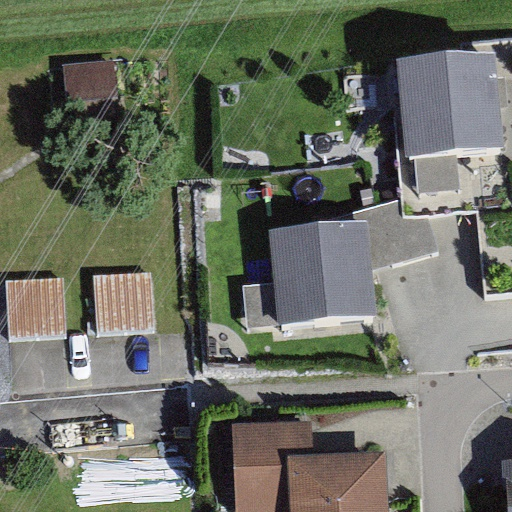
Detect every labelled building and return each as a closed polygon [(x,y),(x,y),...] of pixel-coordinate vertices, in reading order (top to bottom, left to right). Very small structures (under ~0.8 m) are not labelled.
[(117,65),(64,71),(69,124),(122,118),(117,65)] [(497,65),(401,72),(407,161),(503,155),(497,65)] [(375,232),(265,241),(274,345),(384,335),(375,232)] [(152,278),(94,281),(96,340),(154,338),(152,278)] [(65,282),(8,283),(10,342),(66,341),(65,282)] [(320,428),(243,431),(245,511),(398,511),(396,468),(322,471),(320,428)]
